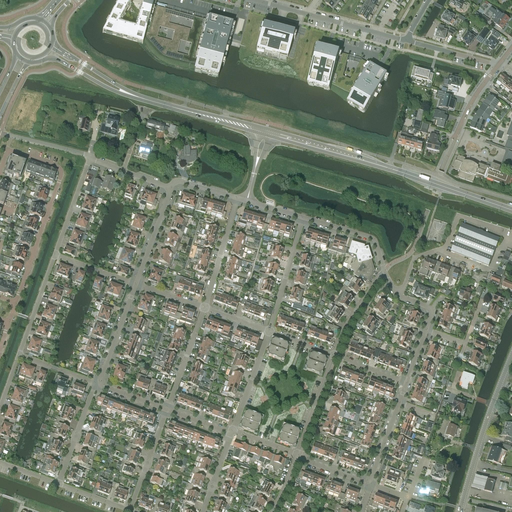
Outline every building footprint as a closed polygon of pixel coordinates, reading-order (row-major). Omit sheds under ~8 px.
[(109,21),(102,33),(103,33),(104,32),(142,42),(142,44),(143,43),(144,38),(145,35),(154,3),(154,0),(121,0),(121,1),(120,2),(119,3),(119,4),(118,5),(118,6),(117,8),(116,8),(116,9),(115,11),(114,12),(115,12),(114,13),(113,13),(114,13),(113,15),(112,16),(112,15),(112,16),(111,18),(110,20),(109,20),(110,20),(109,21)] [(329,0),(327,0),(325,3),(334,10),(337,6),(329,0)] [(461,4),(454,0),(452,0),(451,0),(452,0),(451,2),(450,2),(451,2),(450,4),(457,8),(456,9),(459,11),(460,10),(463,12),(466,7),(467,7),(469,4),(463,1),(461,4)] [(372,11),(374,7),(375,6),(365,1),(363,6),(372,11)] [(369,16),(370,15),(372,11),(363,6),(360,10),(369,16)] [(490,8),(488,11),(495,16),(494,18),(495,19),(493,21),(493,22),(493,23),(493,24),(502,30),(509,19),(499,11),(498,13),(490,8)] [(366,21),(369,17),(369,16),(360,10),(357,15),(366,21)] [(442,19),(442,20),(446,22),(445,23),(448,25),(449,24),(450,24),(452,26),(455,21),(452,19),(454,17),(452,15),(450,14),(446,12),(444,16),(442,19)] [(487,25),(490,21),(482,15),(482,16),(480,15),(478,18),(480,19),(479,19),(487,25)] [(194,70),(194,72),(206,75),(206,74),(212,75),(211,77),(217,78),(220,68),(228,41),(228,40),(232,24),(209,17),(195,66),(194,70)] [(263,25),(255,54),(286,62),(294,33),(282,30),(281,32),(278,31),(279,29),(263,25)] [(438,29),(436,38),(444,40),(445,36),(446,36),(445,36),(446,34),(447,34),(446,34),(447,32),(446,32),(447,30),(444,29),(444,28),(439,26),(438,29)] [(453,36),(456,32),(450,28),(447,33),(453,36)] [(470,45),(476,36),(474,35),(473,37),(468,33),(466,36),(463,34),(461,37),(463,39),(463,40),(463,41),(462,41),(465,43),(466,43),(465,44),(468,46),(469,45),(470,45)] [(496,46),(498,43),(497,42),(499,38),(492,33),(487,40),(489,41),(486,44),(489,47),(488,47),(491,50),(492,49),(493,49),(494,48),(495,48),(496,47),(496,46)] [(481,43),(485,38),(480,34),(476,40),(481,43)] [(318,46),(308,84),(309,83),(329,88),(329,90),(330,90),(335,70),(340,52),(330,49),(330,52),(327,51),(327,48),(318,46)] [(370,64),(347,103),(348,103),(349,102),(364,111),(364,112),(365,113),(370,103),(387,74),(379,69),(379,71),(370,66),(371,64),(370,64)] [(414,67),(411,77),(431,82),(433,74),(430,73),(430,72),(425,71),(425,70),(414,67)] [(502,74),(497,81),(501,85),(507,77),(504,75),(502,74)] [(448,77),(447,80),(449,81),(448,85),(451,86),(460,88),(462,80),(459,79),(460,77),(455,75),(454,78),(448,77)] [(507,77),(501,85),(505,88),(511,81),(509,79),(507,77)] [(453,110),(455,101),(450,100),(452,94),(438,91),(437,97),(445,99),(442,108),(448,109),(448,108),(453,110)] [(489,96),(486,101),(498,109),(499,108),(497,106),(499,103),(489,96)] [(486,101),(483,105),(492,112),(494,109),(497,111),(498,109),(486,101)] [(489,117),(492,112),(483,105),(479,110),(489,117)] [(413,129),(419,130),(424,111),(419,110),(416,121),(415,121),(413,129)] [(491,119),(489,117),(479,110),(476,115),(475,115),(474,117),(485,122),(488,119),(490,121),(491,119)] [(446,122),(448,117),(444,116),(445,113),(435,111),(433,118),(438,120),(436,126),(444,128),(445,122),(446,122)] [(102,124),(100,128),(102,129),(102,132),(110,134),(111,129),(117,131),(118,127),(117,127),(118,121),(119,119),(108,116),(106,125),(102,124)] [(474,117),(472,123),(483,127),(485,122),(474,117)] [(87,131),(89,122),(82,120),(79,129),(87,131)] [(146,128),(146,129),(150,130),(159,132),(161,124),(157,123),(150,121),(148,120),(147,125),(146,128)] [(511,176),(501,172),(506,160),(511,162),(511,120),(511,121),(506,136),(509,137),(504,148),(506,149),(500,166),(492,163),(490,168),(480,164),(478,166),(475,164),(472,163),(469,162),(465,162),(464,158),(458,156),(456,161),(455,161),(452,169),(460,171),(457,177),(473,183),(475,177),(482,180),(483,177),(509,186),(511,177),(511,176)] [(483,127),(472,123),(470,128),(481,133),(482,129),(485,130),(486,128),(483,127)] [(159,132),(156,140),(161,141),(164,132),(166,133),(167,132),(173,134),(174,132),(182,134),(183,129),(170,125),(169,129),(168,128),(164,127),(164,125),(161,124),(159,132)] [(427,138),(426,143),(428,144),(427,148),(438,151),(440,144),(436,143),(438,136),(437,136),(438,134),(433,132),(433,135),(430,134),(429,139),(427,138)] [(398,145),(404,146),(406,139),(407,134),(401,133),(400,137),(398,145)] [(404,146),(410,148),(412,140),(406,139),(404,146)] [(502,150),(503,148),(485,141),(484,144),(502,150)] [(417,142),(415,149),(421,151),(424,143),(417,142)] [(141,145),(138,153),(148,156),(148,155),(150,154),(149,153),(150,148),(151,149),(152,145),(146,143),(145,146),(141,145)] [(178,159),(179,161),(180,161),(181,161),(182,162),(184,162),(185,162),(186,162),(186,160),(188,160),(188,163),(188,162),(189,162),(190,162),(191,162),(192,162),(193,161),(194,160),(195,159),(195,158),(196,157),(195,151),(188,152),(188,147),(184,147),(182,146),(179,156),(180,156),(178,159)] [(12,158),(11,160),(10,159),(7,166),(8,166),(8,168),(7,168),(4,174),(12,177),(13,176),(15,177),(18,178),(19,176),(21,176),(26,162),(19,160),(18,160),(12,158)] [(25,172),(30,173),(33,163),(29,162),(25,172)] [(30,173),(35,175),(38,165),(33,163),(30,173)] [(35,175),(39,176),(43,167),(38,165),(35,175)] [(39,176),(44,178),(47,168),(43,167),(39,176)] [(43,179),(48,181),(52,170),(47,168),(44,178),(43,179)] [(52,170),(48,181),(53,183),(53,181),(54,182),(56,177),(55,177),(57,172),(52,170)] [(89,193),(91,186),(94,179),(96,173),(91,171),(90,172),(88,171),(84,182),(88,184),(87,185),(88,185),(85,191),(89,193)] [(92,187),(89,194),(95,197),(98,189),(99,186),(102,187),(102,188),(111,191),(115,179),(106,176),(103,183),(100,182),(94,179),(91,186),(92,187)] [(2,181),(0,186),(11,190),(13,185),(2,181)] [(132,186),(128,185),(124,197),(133,200),(136,191),(133,190),(135,187),(132,186)] [(0,186),(0,192),(7,195),(9,196),(11,190),(0,186)] [(36,188),(35,193),(46,197),(48,192),(36,188)] [(137,201),(140,202),(139,203),(140,205),(144,206),(145,206),(146,204),(150,193),(146,192),(146,191),(144,190),(143,193),(140,192),(139,195),(139,197),(137,201)] [(46,197),(35,193),(33,197),(45,202),(46,197)] [(150,193),(146,204),(155,207),(157,201),(154,200),(156,195),(153,194),(150,193)] [(176,204),(185,206),(188,195),(184,194),(185,194),(182,193),(180,198),(178,197),(176,204)] [(193,209),(196,200),(193,199),(194,197),(191,196),(188,195),(185,206),(193,209)] [(85,200),(84,203),(95,207),(98,198),(92,196),(91,199),(86,197),(85,200)] [(205,213),(206,211),(209,201),(203,199),(201,206),(196,204),(194,210),(205,213)] [(206,211),(211,212),(214,202),(209,201),(206,211)] [(211,212),(216,214),(219,204),(214,202),(211,212)] [(31,203),(29,207),(41,212),(43,207),(31,203)] [(86,211),(85,213),(92,215),(95,207),(84,203),(83,206),(82,206),(81,209),(86,211)] [(219,204),(216,214),(221,216),(221,218),(224,219),(226,213),(223,212),(225,206),(219,204)] [(41,212),(29,207),(28,212),(39,216),(41,212)] [(246,223),(249,213),(243,211),(241,218),(239,217),(237,223),(245,225),(246,223)] [(133,221),(134,221),(143,225),(144,222),(145,222),(146,219),(141,217),(142,214),(136,212),(133,221)] [(79,217),(78,220),(89,224),(92,215),(85,213),(85,216),(79,214),(79,216),(79,217)] [(246,223),(251,224),(254,214),(249,213),(246,223)] [(251,224),(256,226),(259,216),(254,214),(251,224)] [(265,217),(259,216),(256,226),(262,227),(261,230),(264,231),(266,225),(263,224),(265,217)] [(24,222),(26,223),(36,227),(38,222),(26,217),(24,222)] [(175,217),(173,223),(185,228),(188,219),(182,217),(181,220),(175,217)] [(269,226),(266,225),(264,231),(267,232),(268,229),(273,231),(276,221),(270,219),(269,226)] [(86,232),(89,224),(78,220),(77,223),(76,223),(75,225),(80,227),(79,230),(86,232)] [(131,226),(129,229),(136,232),(137,229),(142,231),(143,228),(142,228),(143,225),(134,221),(132,227),(131,226)] [(273,231),(278,232),(281,222),(276,221),(273,231)] [(278,232),(284,234),(287,224),(281,222),(278,232)] [(36,227),(26,223),(24,228),(34,231),(36,227)] [(177,231),(176,234),(182,236),(185,228),(173,223),(171,229),(177,231)] [(287,224),(284,234),(289,236),(288,238),(291,239),(293,233),(290,232),(292,226),(287,224)] [(469,259),(489,267),(499,239),(462,224),(452,250),(470,258),(469,259)] [(20,233),(19,237),(31,241),(32,236),(24,234),(25,231),(17,228),(16,231),(20,233)] [(135,234),(136,232),(129,229),(128,232),(130,233),(128,238),(137,242),(138,238),(139,239),(140,236),(135,234)] [(82,241),(86,232),(79,230),(78,232),(73,231),(72,233),(73,233),(72,237),(82,241)] [(310,242),(313,232),(307,230),(305,236),(302,235),(301,242),(304,242),(304,240),(310,242)] [(318,233),(313,232),(310,242),(315,243),(318,233)] [(323,235),(318,233),(315,243),(320,245),(323,235)] [(169,234),(167,239),(177,243),(179,238),(181,238),(182,236),(176,234),(175,236),(169,234)] [(329,236),(323,235),(320,245),(326,246),(325,249),(328,250),(330,243),(327,243),(329,236)] [(31,241),(19,237),(17,242),(29,246),(31,241)] [(79,249),(82,241),(72,237),(71,240),(70,240),(69,242),(74,244),(73,247),(78,248),(78,249),(79,249)] [(136,245),(137,242),(128,238),(126,238),(123,246),(129,248),(130,246),(135,248),(136,245)] [(332,244),(330,243),(328,250),(336,252),(340,240),(334,238),(332,244)] [(171,247),(170,250),(176,252),(179,244),(177,243),(167,239),(165,245),(171,247)] [(345,255),(345,254),(346,249),(347,248),(344,248),(346,241),(340,240),(336,252),(345,255)] [(269,251),(271,252),(281,255),(283,249),(276,247),(277,245),(271,243),(269,251)] [(346,249),(345,254),(353,259),(352,264),(351,264),(350,264),(349,265),(350,266),(351,267),(350,269),(352,270),(354,271),(352,274),(353,274),(353,275),(354,275),(363,262),(371,260),(367,248),(365,248),(363,248),(363,246),(351,243),(349,250),(346,249)] [(234,244),(232,250),(243,253),(245,248),(242,247),(234,244)] [(75,257),(78,249),(78,248),(73,247),(69,245),(68,248),(65,247),(64,249),(64,250),(63,253),(75,257)] [(129,251),(129,248),(123,246),(120,254),(131,258),(132,255),(133,255),(134,253),(129,251)] [(15,247),(14,252),(25,256),(27,251),(15,247)] [(163,250),(161,256),(173,260),(176,252),(170,250),(169,252),(163,250)] [(242,258),(243,253),(232,250),(231,255),(242,258)] [(508,262),(511,254),(506,251),(502,259),(508,262)] [(25,256),(14,252),(12,256),(24,261),(25,256)] [(280,261),(281,255),(271,252),(270,257),(267,257),(266,260),(272,261),(273,259),(280,261)] [(114,262),(118,264),(118,263),(123,265),(124,263),(129,264),(130,262),(131,258),(120,254),(118,260),(115,259),(114,262)] [(302,258),(301,261),(313,265),(316,256),(310,255),(309,257),(302,255),(301,257),(302,258)] [(170,268),(171,266),(173,260),(161,256),(159,261),(165,264),(164,266),(170,268)] [(228,263),(237,266),(238,261),(230,258),(228,263)] [(10,262),(8,266),(20,271),(22,266),(19,265),(17,264),(18,262),(11,259),(10,262)] [(426,276),(432,261),(427,259),(426,261),(424,260),(421,268),(422,268),(421,271),(419,274),(426,276)] [(266,269),(276,272),(278,266),(272,264),(272,261),(266,260),(265,263),(268,263),(266,269)] [(373,274),(373,273),(373,272),(374,271),(371,260),(363,262),(354,275),(358,278),(360,275),(368,281),(372,275),(373,274)] [(311,273),(313,265),(301,261),(300,265),(299,264),(299,267),(306,269),(305,271),(311,273)] [(432,261),(426,276),(429,278),(431,272),(435,273),(434,274),(435,274),(439,262),(436,261),(436,262),(432,261)] [(439,262),(435,274),(435,273),(439,275),(437,280),(440,281),(444,270),(446,266),(441,264),(442,263),(439,262)] [(127,267),(123,265),(118,263),(118,264),(115,272),(127,277),(128,273),(129,273),(130,271),(126,270),(127,267)] [(56,274),(62,276),(65,266),(62,265),(59,264),(58,267),(55,266),(52,275),(55,276),(56,274)] [(7,271),(6,274),(11,276),(14,277),(15,277),(15,276),(16,274),(17,275),(18,275),(20,271),(8,266),(7,271)] [(68,268),(65,266),(62,276),(67,278),(67,279),(70,280),(72,274),(69,273),(71,268),(69,267),(68,268)] [(444,270),(440,281),(443,282),(445,277),(449,278),(447,283),(453,268),(450,267),(450,268),(446,266),(444,270)] [(152,271),(151,274),(161,278),(165,270),(158,267),(157,270),(152,268),(151,271),(152,271)] [(453,268),(447,283),(450,285),(452,280),(456,281),(458,277),(459,277),(460,274),(459,274),(460,271),(456,270),(456,269),(453,268)] [(276,272),(266,269),(265,274),(259,272),(258,275),(261,276),(267,278),(268,275),(275,277),(276,272)] [(498,269),(495,276),(497,277),(497,278),(496,278),(495,279),(495,278),(495,279),(494,278),(493,279),(492,279),(491,282),(499,285),(501,279),(504,272),(498,269)] [(72,282),(81,285),(85,274),(81,272),(82,272),(79,271),(78,274),(75,273),(72,282)] [(310,276),(311,273),(305,271),(304,274),(297,272),(296,274),(297,274),(296,278),(306,281),(308,275),(310,276)] [(158,287),(161,278),(151,274),(150,278),(149,277),(148,280),(151,281),(150,284),(158,287)] [(237,277),(234,276),(225,274),(224,279),(235,283),(237,277)] [(358,278),(354,275),(353,275),(351,277),(352,278),(349,282),(359,289),(361,286),(362,286),(363,285),(357,281),(358,278)] [(179,289),(182,291),(186,279),(176,276),(174,283),(178,285),(176,289),(178,290),(179,289)] [(261,276),(259,285),(271,288),(273,283),(267,281),(267,278),(261,276)] [(96,278),(92,289),(101,293),(104,284),(101,283),(102,279),(100,278),(100,279),(96,278)] [(301,285),(300,288),(306,290),(307,287),(304,286),(306,281),(296,278),(295,281),(294,281),(294,283),(301,285)] [(182,291),(188,292),(192,281),(186,279),(182,291)] [(509,290),(511,283),(508,281),(505,280),(504,280),(502,287),(509,290)] [(188,292),(194,294),(197,285),(198,283),(192,281),(188,292)] [(3,293),(7,295),(11,284),(7,282),(6,283),(3,293)] [(107,292),(112,294),(116,285),(113,284),(113,283),(110,282),(108,287),(105,286),(103,293),(106,294),(107,292)] [(357,292),(359,289),(349,282),(346,287),(343,286),(342,288),(349,293),(350,290),(356,294),(357,293),(357,292)] [(420,297),(424,288),(418,286),(419,284),(415,282),(413,288),(416,290),(414,295),(415,296),(416,297),(417,297),(418,297),(419,297),(420,297)] [(11,284),(7,295),(12,297),(14,291),(15,292),(16,287),(16,285),(11,284)] [(119,286),(116,285),(112,294),(118,296),(117,299),(120,300),(124,291),(121,290),(122,287),(119,286)] [(203,287),(197,285),(194,294),(197,296),(199,297),(203,287)] [(270,294),(271,288),(259,285),(256,293),(262,295),(263,292),(270,294)] [(52,291),(51,294),(62,298),(64,291),(68,293),(69,290),(64,288),(63,289),(59,287),(58,290),(52,288),(51,291),(52,291)] [(292,291),(291,295),(301,298),(303,292),(305,293),(306,290),(300,288),(299,291),(292,289),(291,291),(292,291)] [(347,295),(349,293),(342,288),(340,291),(342,292),(338,297),(349,304),(351,301),(352,301),(353,299),(347,295)] [(424,288),(420,297),(421,298),(422,299),(423,300),(424,300),(425,299),(426,300),(428,294),(432,296),(434,290),(430,288),(430,290),(424,288)] [(468,301),(472,291),(468,289),(467,291),(461,289),(459,295),(463,297),(462,299),(468,301)] [(219,303),(222,294),(223,292),(219,290),(218,290),(217,291),(216,292),(213,301),(215,302),(219,303)] [(53,302),(52,304),(58,306),(62,298),(51,294),(50,297),(49,297),(48,300),(53,302)] [(228,296),(222,294),(219,303),(224,305),(228,296)] [(493,296),(491,301),(502,305),(503,303),(504,304),(505,303),(506,301),(505,300),(505,298),(496,294),(495,297),(493,296)] [(140,303),(150,306),(151,307),(154,298),(145,295),(144,298),(142,297),(141,299),(141,300),(140,303)] [(301,307),(302,304),(304,298),(301,298),(291,295),(290,298),(289,298),(289,300),(296,302),(295,305),(301,307)] [(233,298),(228,296),(224,305),(230,307),(233,298)] [(347,307),(349,304),(338,297),(334,304),(339,307),(341,305),(347,309),(348,307),(347,307)] [(239,300),(233,298),(230,307),(234,308),(234,309),(236,310),(239,300)] [(244,312),(247,313),(251,303),(243,299),(241,304),(244,306),(241,312),(244,313),(244,312)] [(379,302),(377,305),(386,310),(389,306),(391,307),(393,305),(387,301),(386,303),(380,299),(378,301),(379,302)] [(164,312),(169,314),(173,304),(167,302),(165,309),(162,308),(160,314),(163,315),(164,312)] [(338,310),(339,307),(334,304),(331,302),(329,305),(332,306),(329,311),(340,318),(342,315),(344,314),(338,310)] [(99,312),(100,312),(109,316),(111,312),(111,313),(112,310),(107,308),(108,305),(102,303),(99,312)] [(148,316),(149,312),(150,313),(152,307),(151,307),(150,306),(140,303),(139,306),(138,306),(137,309),(143,310),(142,313),(148,316)] [(247,313),(253,316),(257,307),(257,305),(251,303),(247,313)] [(57,309),(58,306),(52,304),(51,307),(46,305),(45,307),(46,308),(45,311),(54,314),(56,309),(57,309)] [(178,306),(173,304),(169,314),(168,317),(177,320),(179,313),(176,313),(178,306)] [(293,305),(292,308),(314,316),(315,312),(301,307),(295,305),(293,305)] [(382,315),(386,310),(377,305),(375,308),(374,307),(373,309),(379,313),(378,316),(383,319),(385,317),(382,315)] [(446,305),(444,311),(454,314),(456,315),(460,307),(454,305),(453,307),(446,305)] [(487,311),(498,315),(499,312),(500,312),(501,309),(500,309),(491,306),(490,308),(489,307),(487,311)] [(253,316),(259,318),(262,309),(257,307),(253,316)] [(272,310),(269,308),(268,309),(263,307),(262,309),(259,318),(262,319),(262,320),(264,320),(267,314),(270,316),(272,310)] [(181,314),(179,313),(177,320),(185,322),(186,320),(189,310),(183,308),(181,314)] [(408,308),(407,311),(405,316),(408,317),(418,320),(420,315),(413,313),(414,310),(408,308)] [(189,310),(186,320),(191,322),(190,324),(193,325),(195,319),(193,318),(195,312),(189,310)] [(52,320),(54,314),(45,311),(43,314),(42,317),(47,318),(46,321),(52,323),(53,320),(52,320)] [(338,321),(340,318),(329,311),(324,318),(329,322),(331,320),(337,324),(338,322),(338,321)] [(444,311),(442,316),(452,319),(454,314),(444,311)] [(498,315),(487,311),(486,314),(487,315),(486,317),(495,321),(496,322),(498,318),(497,318),(498,315)] [(99,312),(96,320),(102,322),(103,320),(108,322),(109,319),(108,319),(109,316),(100,312),(99,312)] [(281,326),(284,327),(288,318),(282,316),(283,314),(280,313),(277,321),(279,322),(278,325),(280,326),(281,326)] [(368,319),(366,322),(374,328),(378,323),(380,324),(381,322),(376,318),(374,320),(368,316),(367,318),(368,319)] [(442,316),(440,321),(450,324),(452,319),(442,316)] [(418,320),(408,317),(406,322),(403,321),(402,324),(408,327),(409,324),(415,326),(418,320)] [(137,319),(135,324),(148,329),(151,321),(145,318),(144,321),(137,319)] [(204,328),(210,330),(214,321),(210,319),(208,318),(204,328)] [(284,327),(290,329),(293,320),(288,318),(284,327)] [(96,320),(92,329),(103,333),(104,329),(105,330),(106,327),(101,325),(102,322),(96,320)] [(290,329),(296,331),(299,322),(293,320),(290,329)] [(51,326),(52,323),(46,321),(45,324),(40,322),(39,324),(40,325),(38,328),(48,331),(50,326),(51,326)] [(210,330),(216,332),(219,323),(214,321),(210,330)] [(450,324),(440,321),(438,326),(445,329),(444,331),(450,334),(451,331),(448,330),(450,324)] [(299,322),(296,331),(299,333),(301,334),(305,324),(299,322)] [(374,328),(366,322),(364,325),(363,324),(362,326),(368,330),(366,333),(372,336),(377,329),(374,328)] [(225,325),(219,323),(216,332),(222,334),(225,325)] [(140,332),(139,335),(147,338),(148,335),(146,334),(148,329),(135,324),(133,330),(140,332)] [(480,329),(491,333),(492,330),(493,331),(494,327),(493,327),(484,324),(483,326),(482,326),(480,329)] [(229,326),(225,325),(222,334),(221,336),(229,339),(231,334),(229,333),(231,326),(229,326)] [(313,338),(316,329),(310,326),(307,336),(309,337),(309,336),(313,338)] [(185,332),(176,328),(173,327),(172,333),(174,334),(183,337),(185,332)] [(49,332),(48,331),(38,328),(37,331),(36,334),(41,335),(40,338),(37,337),(46,340),(49,332)] [(233,338),(239,340),(242,331),(238,330),(239,329),(237,328),(233,338)] [(401,328),(398,336),(410,340),(412,335),(406,333),(407,330),(401,328)] [(102,336),(103,333),(92,329),(91,333),(89,332),(88,336),(89,337),(95,339),(96,337),(102,339),(103,336),(102,336)] [(322,331),(316,329),(313,338),(318,340),(322,331)] [(491,333),(480,329),(479,332),(480,333),(479,335),(488,339),(489,340),(491,337),(490,336),(491,333)] [(248,333),(242,331),(239,340),(244,342),(248,333)] [(327,333),(322,331),(318,340),(324,342),(327,333)] [(253,335),(248,333),(244,342),(250,344),(253,335)] [(327,333),(324,342),(328,343),(328,344),(330,345),(332,338),(335,339),(337,335),(334,333),(333,335),(327,333)] [(181,342),(183,337),(174,334),(172,339),(181,342)] [(131,335),(129,341),(142,345),(144,340),(146,341),(147,338),(139,335),(138,338),(131,335)] [(257,337),(253,335),(250,344),(256,346),(260,337),(257,336),(257,337)] [(408,346),(410,340),(398,336),(395,344),(401,346),(402,344),(408,346)] [(31,341),(30,344),(40,348),(43,340),(46,341),(46,340),(37,337),(36,340),(31,338),(30,340),(31,341)] [(94,342),(95,339),(89,337),(86,346),(97,350),(98,346),(99,347),(100,344),(94,342)] [(268,356),(274,358),(280,360),(280,361),(283,362),(284,359),(288,347),(289,347),(290,344),(287,343),(272,338),(267,353),(266,352),(265,355),(268,357),(268,356)] [(179,347),(181,342),(172,339),(170,344),(179,347)] [(204,339),(202,344),(210,347),(213,348),(215,343),(209,341),(206,340),(204,339)] [(487,348),(488,347),(487,346),(487,345),(487,343),(477,340),(476,342),(475,342),(473,346),(485,351),(485,349),(486,349),(487,348)] [(129,341),(127,346),(140,350),(142,345),(129,341)] [(353,354),(357,345),(351,343),(347,352),(350,353),(353,354)] [(41,348),(40,348),(30,344),(28,347),(27,350),(30,351),(29,354),(38,357),(41,348)] [(177,352),(179,347),(170,344),(168,349),(177,352)] [(208,352),(210,347),(202,344),(200,349),(208,352)] [(353,354),(359,356),(362,347),(357,345),(353,354)] [(431,346),(429,351),(439,355),(441,349),(444,350),(445,347),(439,345),(438,348),(431,346)] [(96,353),(97,350),(86,346),(84,352),(84,353),(83,353),(83,354),(92,357),(89,356),(90,354),(95,356),(96,353)] [(127,346),(126,351),(138,355),(140,350),(127,346)] [(359,356),(365,358),(368,349),(362,347),(359,356)] [(206,357),(208,352),(200,349),(198,354),(209,358),(206,357)] [(374,351),(368,349),(365,358),(368,360),(370,361),(374,351)] [(378,363),(382,365),(385,356),(386,353),(378,350),(375,356),(378,357),(376,363),(378,364),(378,363)] [(135,364),(138,355),(126,351),(124,357),(130,359),(129,362),(135,364)] [(234,360),(246,364),(248,359),(242,356),(243,353),(237,351),(234,360)] [(306,370),(312,372),(319,375),(318,375),(321,376),(322,373),(327,358),(325,358),(312,353),(313,352),(310,351),(308,354),(309,354),(305,367),(304,366),(303,370),(306,371),(306,370)] [(433,359),(433,362),(439,364),(440,361),(437,360),(439,355),(429,351),(427,357),(433,359)] [(167,352),(165,357),(174,361),(176,355),(167,352)] [(469,357),(480,361),(481,358),(482,358),(483,355),(482,355),(473,352),(472,354),(471,354),(469,357)] [(91,360),(92,357),(83,354),(85,355),(85,358),(82,363),(93,367),(94,364),(95,364),(96,362),(91,360)] [(209,358),(198,354),(196,359),(204,362),(203,363),(207,364),(209,358)] [(382,365),(388,367),(391,358),(385,356),(382,365)] [(172,366),(174,361),(165,357),(163,357),(161,362),(163,363),(172,366)] [(480,361),(469,357),(468,360),(469,361),(468,363),(477,367),(478,368),(480,364),(479,364),(480,361)] [(388,367),(393,369),(397,360),(391,358),(388,367)] [(397,358),(397,360),(393,369),(397,370),(397,371),(399,371),(401,365),(404,366),(406,361),(397,358)] [(244,370),(246,364),(234,360),(231,368),(237,370),(238,367),(244,370)] [(195,362),(193,368),(201,371),(203,366),(195,362)] [(436,372),(439,364),(433,362),(432,364),(425,362),(423,368),(436,372)] [(93,367),(82,363),(78,372),(87,375),(88,372),(92,373),(93,371),(92,371),(93,367)] [(170,371),(172,366),(163,363),(162,368),(170,371)] [(19,366),(16,375),(14,374),(13,377),(18,379),(19,376),(24,378),(29,367),(25,366),(26,365),(23,364),(22,367),(19,366)] [(116,368),(115,371),(124,374),(126,369),(128,369),(129,366),(123,364),(122,367),(117,365),(116,368)] [(33,381),(36,373),(36,372),(35,374),(33,373),(35,368),(32,367),(32,368),(29,367),(24,378),(30,380),(31,380),(33,381)] [(168,376),(170,371),(162,368),(160,373),(165,375),(168,376)] [(193,368),(191,373),(200,376),(201,371),(193,368)] [(236,373),(237,370),(231,368),(228,376),(230,377),(240,381),(242,375),(236,373)] [(344,380),(347,371),(343,370),(344,369),(342,368),(337,380),(343,382),(344,380)] [(433,380),(436,372),(423,368),(421,373),(428,376),(427,378),(433,380)] [(39,373),(36,373),(33,381),(42,385),(46,373),(42,372),(43,371),(40,370),(39,373)] [(122,380),(124,374),(115,371),(114,374),(113,374),(112,377),(117,379),(116,381),(123,384),(124,381),(122,380)] [(353,373),(347,371),(344,380),(349,382),(353,373)] [(191,373),(189,378),(200,382),(202,377),(200,376),(191,373)] [(358,375),(353,373),(349,382),(355,384),(358,375)] [(472,383),(474,376),(463,373),(459,387),(467,389),(469,382),(472,383)] [(136,387),(141,389),(145,379),(146,377),(137,374),(135,380),(138,381),(136,387)] [(362,376),(358,375),(355,384),(361,386),(360,388),(363,389),(365,384),(362,383),(365,377),(362,376)] [(230,377),(228,382),(238,386),(240,381),(230,377)] [(193,385),(196,386),(198,387),(200,382),(189,378),(187,383),(190,384),(193,385)] [(430,389),(433,380),(427,378),(426,381),(419,379),(417,384),(430,389)] [(58,380),(56,384),(57,385),(55,390),(62,393),(61,395),(64,397),(65,395),(68,388),(65,386),(67,380),(65,379),(65,380),(61,379),(60,381),(58,380)] [(149,385),(152,386),(154,380),(151,379),(150,381),(145,379),(141,389),(147,391),(149,385)] [(368,385),(365,384),(363,389),(366,390),(367,388),(372,390),(376,381),(372,380),(370,379),(368,385)] [(152,393),(158,395),(161,385),(156,383),(157,381),(154,380),(152,386),(154,387),(152,393)] [(372,390),(378,393),(381,384),(376,381),(372,390)] [(228,382),(226,387),(236,391),(238,386),(228,382)] [(76,395),(80,386),(76,384),(77,384),(74,383),(72,391),(69,390),(67,396),(70,397),(71,394),(76,395)] [(378,393),(384,395),(387,386),(381,384),(378,393)] [(428,394),(430,389),(417,384),(415,389),(428,394)] [(161,385),(158,395),(163,397),(165,391),(168,392),(170,386),(167,385),(167,387),(161,385)] [(84,402),(87,396),(83,395),(86,387),(83,386),(83,387),(80,386),(76,395),(81,397),(80,400),(84,402)] [(387,386),(384,395),(389,397),(389,398),(392,399),(394,395),(391,394),(393,387),(391,386),(391,387),(387,386)] [(15,391),(13,395),(24,398),(25,399),(28,390),(19,387),(18,390),(15,388),(14,391),(15,391)] [(179,403),(183,404),(186,395),(184,395),(184,394),(181,392),(182,389),(179,387),(176,395),(179,396),(177,403),(179,404),(179,403)] [(236,391),(226,387),(224,392),(222,392),(221,394),(227,397),(228,394),(234,396),(236,391)] [(426,399),(428,394),(415,389),(414,394),(423,398),(426,399)] [(337,391),(334,397),(344,400),(346,395),(349,396),(350,393),(344,391),(343,393),(337,391)] [(421,403),(423,398),(414,394),(412,400),(418,402),(417,405),(423,407),(424,404),(421,403)] [(14,401),(13,404),(21,407),(24,398),(13,395),(12,398),(11,400),(14,401)] [(183,404),(188,406),(192,397),(186,395),(183,404)] [(101,406),(104,398),(99,396),(98,398),(97,398),(95,401),(97,402),(96,404),(101,406)] [(188,406),(194,409),(197,400),(192,397),(188,406)] [(339,405),(338,407),(344,410),(345,407),(342,406),(344,400),(334,397),(332,402),(339,405)] [(101,406),(106,408),(109,400),(104,398),(101,406)] [(454,411),(460,413),(461,410),(463,410),(465,403),(455,399),(453,407),(456,408),(454,411)] [(106,408),(111,410),(114,402),(109,400),(106,408)] [(203,402),(197,400),(194,409),(198,410),(197,410),(200,411),(203,402)] [(111,410),(116,412),(119,403),(114,402),(111,410)] [(116,412),(121,414),(125,405),(119,403),(116,412)] [(376,403),(374,408),(382,411),(384,406),(383,405),(380,404),(377,403),(376,403)] [(18,415),(21,407),(13,404),(12,407),(9,405),(8,408),(7,411),(18,415)] [(62,413),(72,417),(73,413),(74,413),(75,411),(67,408),(68,406),(62,404),(59,412),(62,413)] [(208,414),(211,415),(215,406),(209,404),(205,413),(207,414),(208,414)] [(121,414),(127,416),(130,407),(125,405),(121,414)] [(211,415),(217,417),(220,408),(215,406),(211,415)] [(127,416),(132,418),(135,409),(130,407),(127,416)] [(330,408),(328,413),(338,417),(340,411),(343,412),(344,410),(338,407),(337,410),(330,408)] [(217,417),(222,419),(226,410),(220,408),(217,417)] [(227,408),(226,410),(222,419),(226,421),(228,422),(233,410),(227,408)] [(374,408),(372,413),(380,416),(382,411),(374,408)] [(132,418),(137,419),(140,411),(135,409),(132,418)] [(239,427),(243,429),(254,433),(253,434),(256,435),(258,432),(257,431),(261,419),(262,419),(263,416),(260,415),(260,416),(248,411),(245,409),(244,412),(244,413),(239,427)] [(15,424),(18,415),(7,411),(6,415),(5,414),(5,417),(10,419),(9,422),(15,424)] [(137,419),(142,421),(145,413),(140,411),(137,419)] [(56,420),(62,422),(63,420),(70,422),(71,420),(72,417),(62,413),(60,418),(57,417),(56,420)] [(142,421),(147,423),(150,415),(145,413),(142,421)] [(328,413),(327,418),(336,422),(338,417),(328,413)] [(372,413),(370,418),(379,421),(380,416),(372,413)] [(408,414),(406,420),(417,424),(419,419),(408,414)] [(150,415),(147,423),(152,425),(153,422),(155,423),(156,419),(155,419),(155,417),(150,415)] [(91,424),(101,427),(102,424),(105,426),(107,420),(96,416),(95,419),(93,418),(92,420),(91,424)] [(327,418),(325,423),(334,427),(336,422),(327,418)] [(377,426),(379,421),(370,418),(368,423),(377,426)] [(62,422),(56,420),(55,423),(58,424),(56,429),(66,433),(67,430),(68,430),(69,428),(61,425),(62,422)] [(406,420),(404,425),(412,428),(415,429),(417,424),(406,420)] [(14,427),(15,424),(9,422),(8,424),(3,422),(2,425),(1,428),(10,432),(12,426),(14,427)] [(172,432),(175,424),(170,422),(169,424),(167,424),(166,427),(168,428),(167,430),(172,432)] [(298,430),(292,428),(286,425),(283,423),(282,427),(283,427),(278,439),(277,439),(276,442),(279,443),(280,442),(289,446),(294,448),(300,433),(301,430),(298,429),(298,430)] [(337,428),(334,427),(325,423),(323,429),(329,431),(328,434),(334,436),(337,428)] [(101,437),(102,433),(104,429),(101,427),(91,424),(90,427),(89,427),(88,429),(96,432),(95,435),(101,437)] [(180,426),(175,424),(172,432),(177,434),(180,426)] [(367,425),(366,430),(374,433),(376,428),(367,425)] [(411,433),(412,428),(404,425),(402,430),(411,433)] [(454,438),(457,428),(449,425),(446,436),(454,438)] [(177,434),(182,436),(185,428),(180,426),(177,434)] [(0,437),(0,438),(9,441),(10,438),(8,437),(10,432),(1,428),(0,431),(0,434),(3,436),(2,438),(0,437)] [(182,436),(187,438),(190,430),(185,428),(182,436)] [(50,436),(56,438),(57,436),(64,439),(65,437),(65,436),(66,433),(56,429),(54,434),(51,433),(50,436)] [(511,432),(504,429),(501,435),(506,437),(505,441),(511,443),(511,442),(511,432)] [(130,438),(134,439),(143,443),(145,440),(146,438),(138,435),(139,432),(134,430),(130,438)] [(187,438),(192,440),(195,431),(190,430),(187,438)] [(366,430),(364,435),(372,439),(374,433),(366,430)] [(413,434),(411,433),(402,430),(400,435),(411,439),(413,434)] [(192,440),(197,442),(200,433),(195,431),(192,440)] [(197,442),(202,444),(205,435),(200,433),(197,442)] [(101,437),(95,435),(94,437),(87,434),(86,436),(86,437),(85,440),(98,445),(100,440),(103,441),(104,438),(101,437)] [(211,437),(205,435),(202,444),(207,446),(211,437)] [(370,444),(372,439),(364,435),(362,440),(370,444)] [(50,446),(53,447),(60,449),(61,446),(62,446),(62,444),(55,441),(56,438),(50,436),(47,445),(50,446)] [(0,447),(2,448),(4,442),(5,443),(6,440),(8,441),(9,441),(0,438),(0,437),(0,447)] [(216,439),(211,437),(207,446),(213,447),(216,439)] [(400,437),(398,442),(409,446),(411,441),(400,437)] [(143,443),(134,439),(132,444),(129,443),(127,446),(133,449),(134,446),(142,449),(143,447),(142,446),(143,443)] [(216,439),(213,447),(218,449),(219,447),(220,447),(222,444),(220,443),(221,441),(216,439)] [(89,451),(95,453),(98,445),(85,440),(84,443),(83,443),(82,445),(90,448),(89,451)] [(368,449),(370,444),(362,440),(360,446),(362,447),(361,449),(366,451),(367,448),(368,449)] [(232,457),(239,459),(244,444),(240,443),(239,444),(238,443),(238,442),(234,441),(232,446),(236,447),(232,457)] [(407,451),(409,446),(398,442),(396,447),(406,451),(407,451)] [(504,442),(502,448),(509,451),(511,451),(511,447),(510,447),(511,444),(504,442)] [(313,453),(317,454),(320,445),(314,443),(311,452),(313,453)] [(163,450),(172,454),(174,449),(177,450),(179,447),(173,444),(172,447),(164,444),(163,447),(164,447),(163,450)] [(244,444),(239,459),(240,460),(243,456),(246,457),(250,447),(248,447),(248,446),(244,444)] [(317,454),(322,456),(326,447),(320,445),(317,454)] [(53,447),(50,446),(48,451),(45,450),(44,453),(50,455),(51,452),(58,455),(59,453),(60,449),(53,447)] [(127,456),(137,459),(139,456),(140,454),(132,451),(133,449),(127,446),(126,450),(129,451),(127,456)] [(250,463),(256,449),(251,447),(251,448),(250,447),(246,457),(248,458),(249,463),(250,463)] [(322,456),(328,458),(331,449),(326,447),(322,456)] [(331,449),(328,458),(332,459),(331,460),(334,461),(337,451),(338,449),(332,447),(331,449)] [(404,456),(406,451),(396,447),(394,452),(404,456)] [(502,466),(506,452),(492,447),(487,461),(502,466)] [(256,449),(250,463),(252,464),(255,461),(258,462),(261,452),(260,451),(260,450),(256,449)] [(167,461),(172,463),(174,460),(171,459),(172,454),(163,450),(161,453),(160,455),(168,458),(167,461)] [(345,464),(348,455),(349,453),(341,450),(338,457),(341,458),(339,463),(341,464),(341,463),(345,464)] [(92,461),(94,456),(95,453),(89,451),(88,453),(81,451),(80,453),(79,456),(89,460),(92,461)] [(262,468),(268,453),(263,451),(263,452),(261,452),(258,462),(260,463),(261,467),(262,468)] [(403,461),(404,456),(394,452),(392,458),(403,461)] [(268,453),(262,468),(264,468),(267,465),(270,466),(273,456),(272,456),(272,455),(268,453)] [(198,463),(208,467),(210,461),(203,459),(204,456),(198,454),(197,457),(200,458),(198,463)] [(345,464),(351,467),(354,458),(348,455),(345,464)] [(46,456),(43,464),(46,465),(56,469),(57,466),(58,466),(58,464),(51,461),(52,458),(46,456)] [(89,460),(79,456),(78,460),(77,460),(76,462),(84,465),(83,467),(89,469),(90,466),(87,465),(89,460)] [(121,463),(127,465),(128,462),(136,465),(137,463),(136,463),(137,459),(127,456),(126,461),(123,459),(121,463)] [(274,472),(279,457),(275,456),(275,457),(273,456),(270,466),(272,467),(273,472),(274,472)] [(284,459),(279,457),(274,472),(275,473),(279,469),(282,470),(285,461),(284,460),(284,459)] [(351,467),(356,469),(360,460),(354,458),(351,467)] [(365,462),(360,460),(356,469),(360,470),(360,471),(362,471),(364,465),(367,466),(369,461),(367,460),(365,461),(365,462)] [(157,466),(166,470),(168,465),(171,466),(172,463),(167,461),(166,464),(158,461),(157,463),(158,463),(157,466)] [(127,465),(121,463),(120,466),(122,466),(119,472),(131,476),(133,472),(133,473),(134,470),(126,467),(127,465)] [(192,470),(198,472),(199,470),(206,472),(208,467),(198,463),(196,468),(193,467),(192,470)] [(56,469),(46,465),(43,464),(40,472),(46,475),(47,472),(54,475),(55,472),(56,469)] [(442,480),(444,472),(441,471),(443,467),(435,465),(434,469),(433,469),(430,476),(442,480)] [(161,477),(166,479),(168,476),(165,475),(166,470),(157,466),(155,470),(154,472),(162,475),(161,477)] [(386,480),(391,482),(395,472),(396,470),(388,467),(385,473),(388,474),(386,480)] [(71,471),(69,474),(79,478),(81,473),(84,474),(85,470),(80,468),(79,471),(71,468),(70,470),(71,471)] [(229,468),(227,474),(237,477),(238,473),(242,474),(243,470),(238,468),(237,471),(229,468)] [(192,480),(202,483),(204,478),(197,475),(198,472),(192,470),(191,473),(194,475),(192,480)] [(301,480),(306,482),(309,473),(304,472),(303,472),(301,471),(298,478),(301,479),(301,480)] [(400,474),(395,472),(391,482),(397,484),(399,478),(402,479),(404,473),(401,472),(400,474)] [(306,482),(311,484),(314,475),(309,473),(306,482)] [(79,478),(69,474),(68,477),(67,479),(74,482),(73,485),(79,487),(80,484),(77,482),(79,478)] [(232,482),(232,485),(237,487),(238,484),(235,482),(237,477),(227,474),(225,480),(232,482)] [(311,484),(316,486),(319,477),(314,475),(311,484)] [(475,475),(472,488),(484,491),(488,478),(475,475)] [(97,491),(103,493),(106,483),(101,482),(103,479),(99,477),(96,487),(98,488),(97,491)] [(166,479),(161,477),(160,480),(152,477),(151,479),(152,479),(150,483),(162,487),(164,482),(165,482),(166,479)] [(324,479),(319,477),(316,486),(321,488),(324,479)] [(264,482),(261,487),(271,492),(272,489),(273,489),(274,487),(267,483),(268,480),(263,478),(261,481),(264,482)] [(491,493),(492,493),(492,492),(495,482),(495,481),(494,481),(487,479),(486,479),(486,480),(483,490),(483,491),(484,491),(484,490),(491,493)] [(202,483),(192,480),(190,485),(187,483),(186,487),(192,489),(193,486),(200,489),(202,483)] [(111,488),(114,489),(116,483),(113,482),(111,485),(106,483),(103,493),(108,495),(111,488)] [(331,482),(330,484),(328,483),(324,494),(327,495),(328,492),(333,494),(337,484),(331,482)] [(438,494),(440,486),(440,485),(428,482),(426,490),(421,489),(420,493),(427,495),(428,491),(438,494)] [(114,497),(119,499),(123,489),(123,488),(118,486),(119,485),(116,483),(114,489),(116,490),(114,497)] [(342,486),(337,484),(333,494),(338,495),(337,499),(340,500),(342,494),(340,493),(342,486)] [(223,485),(221,490),(231,494),(233,489),(236,490),(237,487),(232,485),(231,487),(223,485)] [(192,489),(186,487),(185,490),(188,491),(186,496),(196,500),(198,494),(191,491),(192,489)] [(254,493),(260,496),(261,494),(268,497),(270,495),(269,495),(271,492),(261,487),(259,492),(256,490),(254,493)] [(128,491),(123,489),(119,499),(125,501),(127,494),(130,495),(132,489),(129,488),(128,491)] [(345,495),(342,494),(340,500),(343,501),(345,498),(350,500),(353,490),(348,488),(345,495)] [(230,497),(231,494),(221,490),(219,496),(226,499),(225,501),(231,503),(233,498),(230,497)] [(359,492),(353,490),(350,500),(355,501),(353,505),(357,506),(359,500),(356,499),(359,492)] [(144,509),(148,499),(143,497),(144,494),(141,493),(139,498),(141,499),(139,507),(144,509)] [(260,496),(254,493),(250,501),(263,507),(264,504),(265,504),(266,502),(259,498),(260,496)] [(297,496),(295,500),(304,505),(307,500),(310,501),(311,498),(306,495),(305,498),(297,494),(296,496),(297,496)] [(378,506),(382,496),(376,494),(374,501),(371,500),(369,506),(377,509),(378,506)] [(196,500),(186,496),(184,501),(181,500),(180,503),(186,505),(187,502),(194,505),(196,500)] [(378,506),(383,508),(387,498),(382,496),(378,506)] [(153,501),(148,499),(144,509),(150,511),(153,503),(155,504),(157,499),(154,497),(153,501)] [(392,500),(387,498),(383,508),(388,509),(392,500)] [(155,511),(161,511),(164,505),(161,504),(162,501),(157,499),(155,504),(158,505),(155,511)] [(304,511),(307,506),(304,505),(295,500),(293,503),(292,505),(299,508),(298,511),(299,511),(304,511)] [(398,502),(392,500),(388,509),(387,511),(396,511),(397,511),(398,510),(395,509),(398,502)] [(217,501),(215,507),(225,510),(227,505),(230,506),(231,503),(225,501),(224,504),(217,501)] [(246,509),(252,511),(253,509),(258,511),(260,511),(261,511),(261,510),(263,507),(250,501),(246,509)]
